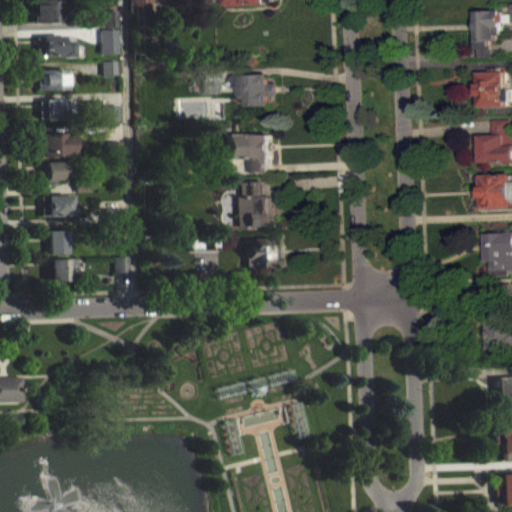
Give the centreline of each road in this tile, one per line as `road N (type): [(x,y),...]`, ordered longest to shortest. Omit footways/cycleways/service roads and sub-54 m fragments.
road 1 (residential): [(348,0),(366,463),(368,480),(393,510)]
road 2 (residential): [(393,510),(416,462),(396,0)]
road 3 (residential): [(0,309),(511,291)]
